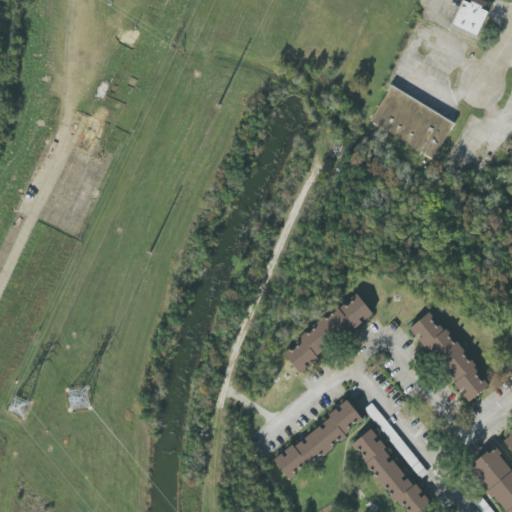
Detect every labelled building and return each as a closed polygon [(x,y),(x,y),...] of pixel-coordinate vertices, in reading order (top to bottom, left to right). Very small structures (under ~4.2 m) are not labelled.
[(488,12),(476,37),(451,25),(463,0),(470,3),(471,2),(470,0),(484,0),(488,2),(486,6),(482,7),(481,8),(488,12)] [(454,124),(432,160),(370,120),(391,84),(454,124)] [(299,373),(283,353),(302,339),(300,336),(337,308),(338,309),(356,294),(373,314),(355,329),(353,327),(317,356),(318,358),(299,373)] [(469,402),(453,384),(455,381),(428,345),(425,348),(409,328),(429,313),(443,330),(446,329),(476,366),(474,369),(488,387),(469,402)] [(347,400),(363,420),(344,434),(346,437),(322,457),(319,454),(305,464),(306,466),(290,479),(274,460),(292,444),(294,447),(329,418),(327,415),(347,400)] [(424,470),(372,404),(365,409),(417,475),(424,470)] [(418,511),(405,511),(397,501),(394,502),(364,466),(366,463),(351,446),(371,429),(386,447),(384,449),(413,485),(416,484),(431,503),(418,511)] [(511,451),(503,440),(511,432),(511,451)] [(511,511),(505,511),(471,467),(494,448),(511,471),(511,511)] [(474,500),(482,511),(493,511),(481,495),(474,500)]
